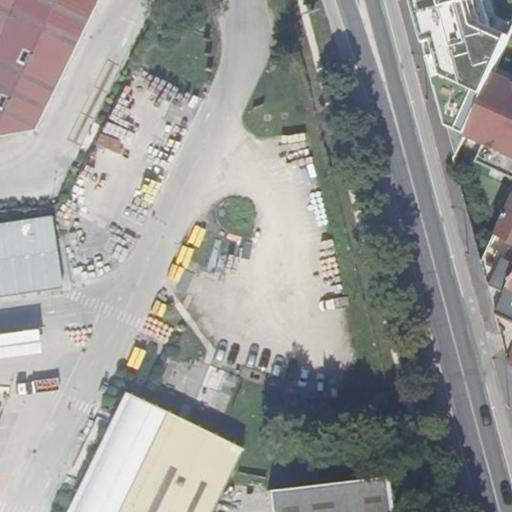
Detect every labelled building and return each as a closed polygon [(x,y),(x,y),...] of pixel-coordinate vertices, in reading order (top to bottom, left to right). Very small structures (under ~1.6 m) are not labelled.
[(0,0),(0,135),(33,130),(95,0),(0,0)] [(412,0),(455,159),(457,156),(467,134),(494,75),(511,39),(492,30),(483,0),(412,0)] [(511,83),(494,75),(467,134),(487,144),(479,160),(511,175),(511,83)] [(511,197),(496,233),(511,240),(511,197)] [(12,209),(0,209),(0,217),(13,216),(12,209)] [(0,226),(0,299),(60,291),(49,219),(0,226)] [(511,357),(510,362),(510,363),(511,364),(511,263),(502,259),(489,285),(505,293),(510,309),(511,310),(511,357)] [(511,310),(510,309),(505,293),(496,311),(511,319),(511,310)] [(74,511),(212,511),(243,451),(132,396),(74,511)] [(270,511),(391,511),(387,477),(269,491),(270,511)]
